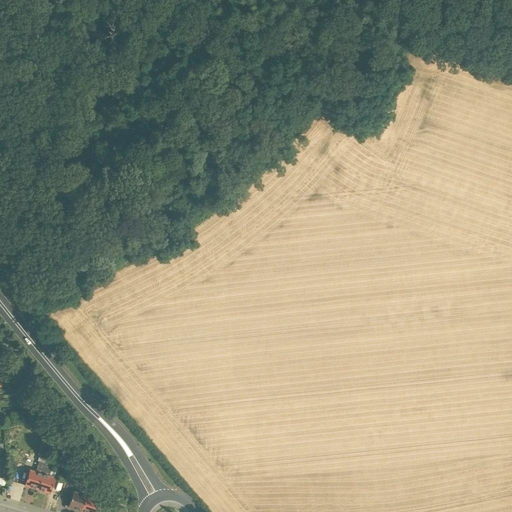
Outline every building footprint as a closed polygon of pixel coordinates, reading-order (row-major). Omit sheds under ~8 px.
[(48,457),(40,454),(38,461),(39,461),(37,467),(36,472),(30,470),(25,485),(38,490),(48,457)] [(82,457),(76,455),(73,463),(79,465),(82,457)] [(53,465),(52,465),(52,464),(59,466),(61,459),(52,456),(51,458),(48,457),(38,490),(51,494),(56,478),(49,476),(51,471),(53,465)] [(88,491),(89,485),(83,483),(81,489),(80,493),(74,491),(69,507),(81,511),(88,491)] [(92,484),(88,490),(98,495),(103,486),(97,483),(95,486),(92,484)] [(88,491),(81,511),(84,511),(95,511),(99,501),(93,499),(95,494),(88,491)]
